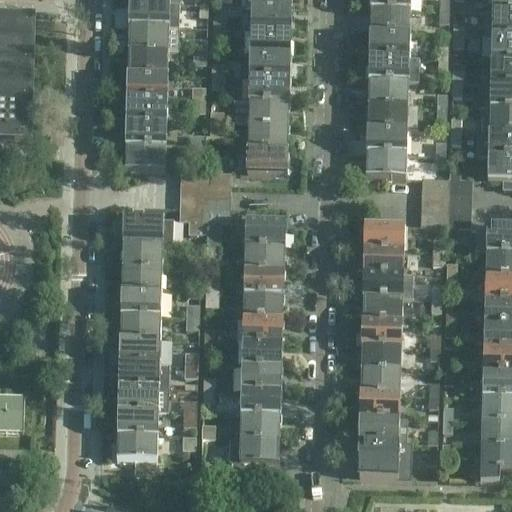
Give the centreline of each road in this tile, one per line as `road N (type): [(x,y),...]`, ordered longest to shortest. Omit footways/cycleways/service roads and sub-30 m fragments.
road 1 (residential): [(69,511),(78,471),(88,0)]
road 2 (residential): [(316,511),(333,0)]
